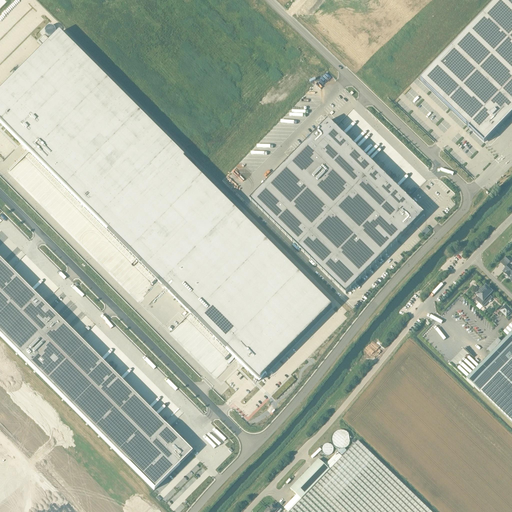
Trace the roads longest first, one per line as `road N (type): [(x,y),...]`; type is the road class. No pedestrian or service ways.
road 1 (unclassified): [(270,0),(467,198),(253,445)]
road 2 (unclassified): [(247,511),(511,217)]
road 3 (unclassified): [(253,445),(0,193)]
road 4 (unknown): [(366,93),(357,123),(408,178),(427,182),(445,169)]
